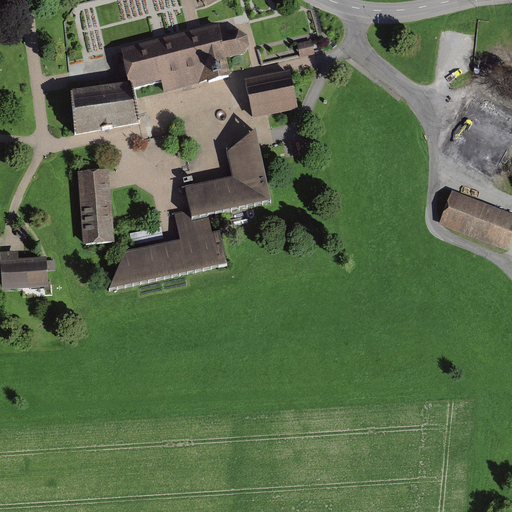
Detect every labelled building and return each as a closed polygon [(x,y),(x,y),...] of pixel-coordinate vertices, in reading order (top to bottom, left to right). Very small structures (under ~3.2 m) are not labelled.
[(229,77),(225,59),(243,54),(248,47),(246,37),(238,32),(221,37),(219,29),(123,52),(130,87),(131,89),(134,89),(163,82),(165,93),(167,92),(167,91),(208,81),(209,83),(229,77)] [(315,43),(297,47),(300,56),(300,58),(318,54),(315,43)] [(294,73),(250,83),(258,120),(302,110),(294,73)] [(114,129),(141,123),(134,89),(131,89),(130,87),(71,95),(75,135),(102,131),(102,132),(114,130),(114,129)] [(511,112),(478,93),(443,153),(496,184),(511,157),(511,112)] [(210,221),(276,205),(263,138),(228,157),(233,181),(183,193),(188,212),(170,216),(177,241),(131,249),(114,294),(230,267),(223,235),(214,237),(210,221)] [(109,174),(81,175),(84,244),(112,243),(109,174)] [(511,239),(511,213),(455,191),(442,226),(507,251),(511,239)] [(3,260),(5,291),(51,288),(49,258),(3,260)]
